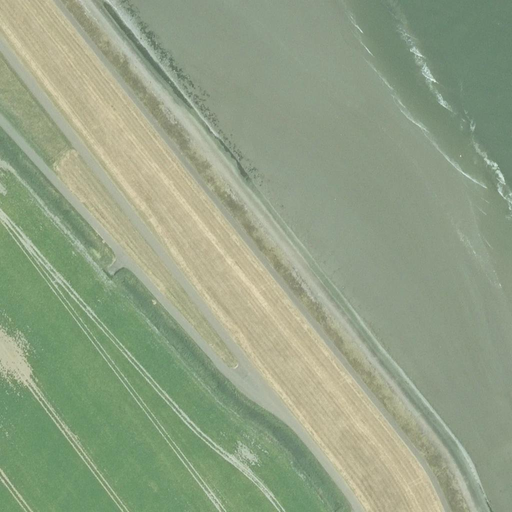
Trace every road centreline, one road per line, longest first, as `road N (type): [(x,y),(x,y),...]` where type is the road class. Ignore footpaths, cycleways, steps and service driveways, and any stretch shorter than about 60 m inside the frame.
road 1 (unclassified): [(263,393),(0,40)]
road 2 (unclassified): [(0,120),(226,371),(263,393)]
road 3 (unclassified): [(360,511),(263,393)]
